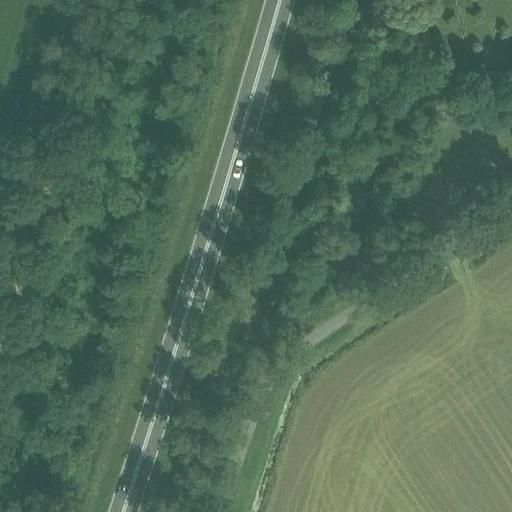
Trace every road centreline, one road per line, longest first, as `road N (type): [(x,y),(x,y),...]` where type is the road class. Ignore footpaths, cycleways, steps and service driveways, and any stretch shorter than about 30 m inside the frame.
road 1 (trunk): [(124,511),(277,0)]
road 2 (unclassified): [(224,511),(255,424),(293,355),(511,208)]
road 3 (track): [(82,0),(0,292)]
